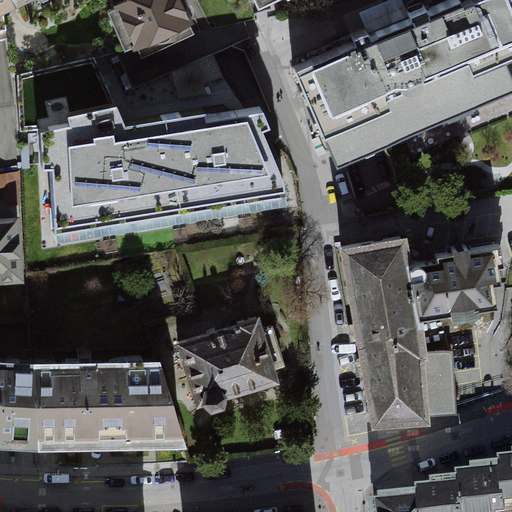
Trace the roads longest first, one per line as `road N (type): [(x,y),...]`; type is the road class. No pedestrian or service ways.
road 1 (residential): [(335,471),(154,495),(0,490)]
road 2 (residential): [(335,471),(511,420)]
